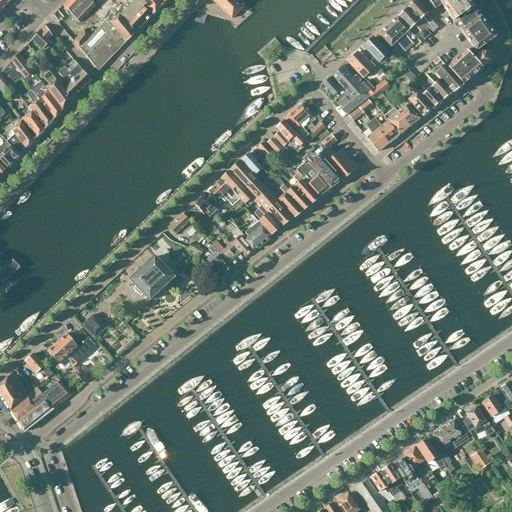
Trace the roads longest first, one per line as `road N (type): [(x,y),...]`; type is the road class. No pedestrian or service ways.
road 1 (unclassified): [(72,511),(50,448),(384,180)]
road 2 (residential): [(373,166),(92,384),(19,453)]
road 3 (residential): [(310,90),(0,379)]
road 4 (unclassified): [(259,511),(511,340)]
road 5 (residential): [(297,511),(511,368)]
road 6 (residential): [(0,187),(100,80)]
road 7 (unclassified): [(384,180),(485,93)]
road 8 (residential): [(477,84),(373,166)]
